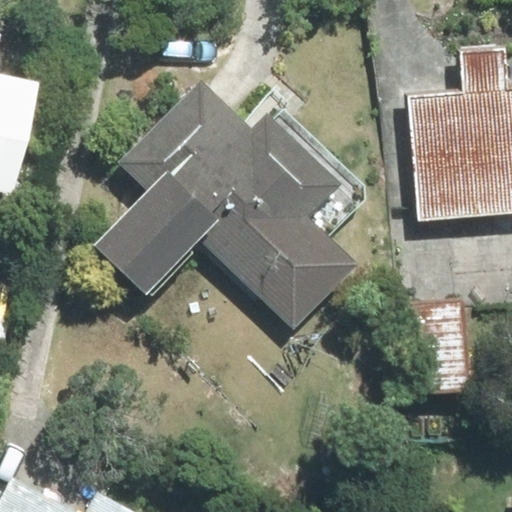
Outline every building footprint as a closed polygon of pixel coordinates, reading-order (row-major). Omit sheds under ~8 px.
[(0,184),(5,186),(29,68),(0,61),(0,184)] [(287,323),(349,256),(298,209),(333,171),(253,100),(239,116),(186,68),(108,152),(131,173),(77,233),(132,283),(133,280),(141,287),(190,235),(287,323)] [(411,217),(511,207),(511,81),(399,92),(411,217)] [(460,383),(452,295),(402,300),(410,389),(460,383)] [(142,511),(88,483),(74,510),(5,473),(0,481),(0,511),(142,511)]
